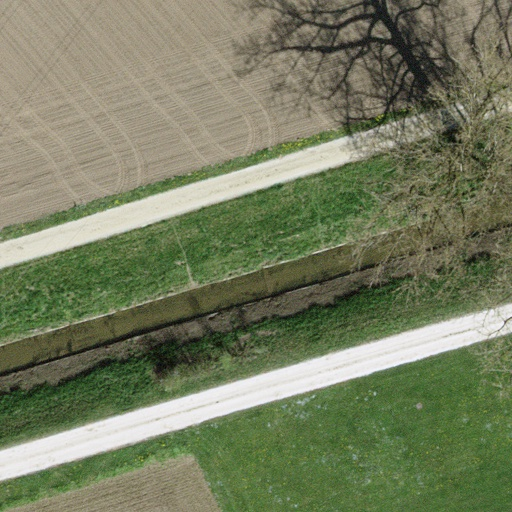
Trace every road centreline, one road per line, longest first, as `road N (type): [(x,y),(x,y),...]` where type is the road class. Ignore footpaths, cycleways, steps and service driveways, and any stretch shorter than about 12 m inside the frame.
road 1 (track): [(0,252),(511,100)]
road 2 (track): [(511,321),(0,471)]
